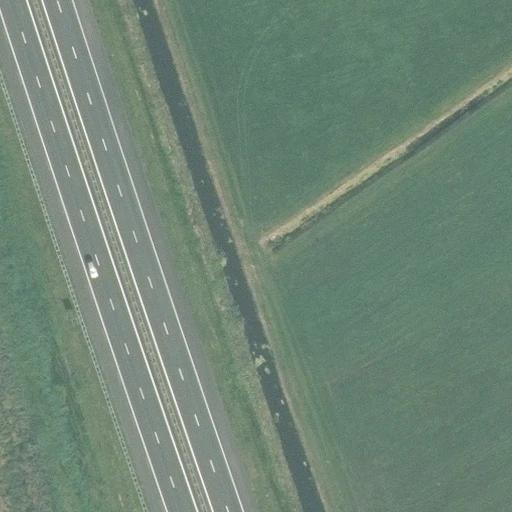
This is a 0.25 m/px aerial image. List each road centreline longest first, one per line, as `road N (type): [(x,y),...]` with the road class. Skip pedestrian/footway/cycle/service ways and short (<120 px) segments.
road 1 (motorway): [(231,511),(63,0)]
road 2 (motorway): [(9,0),(177,511)]
